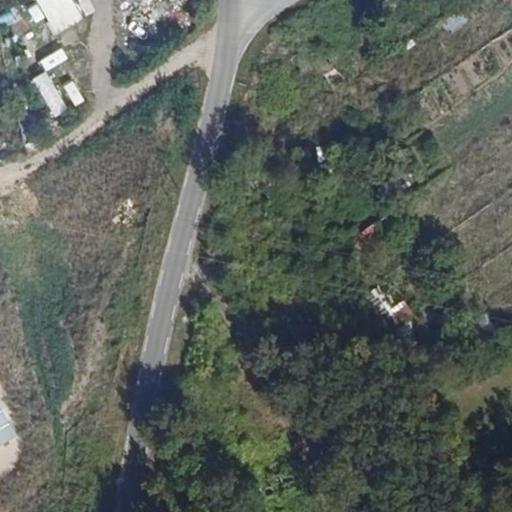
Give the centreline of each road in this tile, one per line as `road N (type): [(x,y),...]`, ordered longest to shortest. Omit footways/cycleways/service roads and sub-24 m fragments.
road 1 (unclassified): [(231,19),(140,424),(132,511)]
road 2 (track): [(231,19),(0,195)]
